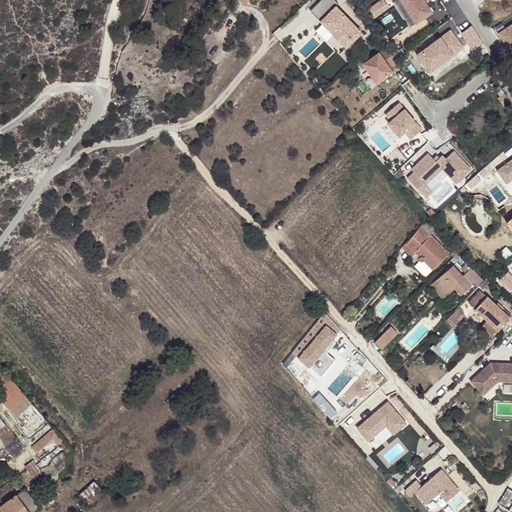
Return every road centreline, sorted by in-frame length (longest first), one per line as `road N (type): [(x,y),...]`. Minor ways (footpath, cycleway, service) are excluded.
road 1 (track): [(495,499),(167,129),(202,115),(260,45),(283,2)]
road 2 (residential): [(0,130),(70,86),(99,93),(95,119),(52,172)]
road 3 (residential): [(52,172),(95,146),(167,129)]
